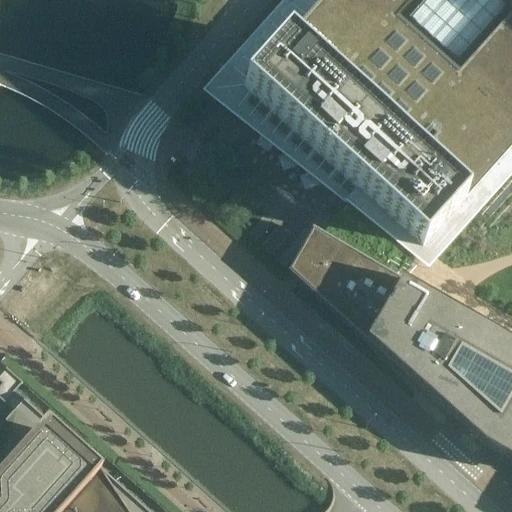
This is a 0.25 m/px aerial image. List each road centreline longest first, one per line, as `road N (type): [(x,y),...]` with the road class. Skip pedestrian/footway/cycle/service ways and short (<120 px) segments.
road 1 (secondary): [(484,511),(146,206),(137,147)]
road 2 (secondary): [(46,224),(111,268),(361,495)]
road 3 (secondary): [(137,147),(240,11)]
